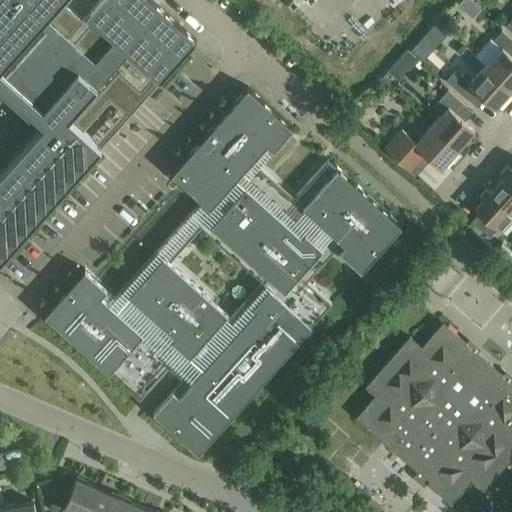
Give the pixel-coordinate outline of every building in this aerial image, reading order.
[(0,258),(101,146),(79,126),(120,81),(142,101),(197,40),(152,0),(99,0),(82,19),(65,4),(68,0),(0,0),(0,91),(41,128),(0,173),(0,258)] [(466,13),(474,4),(469,0),(461,0),(457,4),(466,13)] [(502,46),(486,64),(511,87),(511,37),(502,29),(493,39),(502,46)] [(423,34),(411,48),(423,59),(435,45),(423,34)] [(407,48),(399,56),(408,65),(413,64),(418,59),(407,48)] [(496,106),(511,87),(486,64),(470,81),(456,68),(447,78),(472,100),(480,92),(496,106)] [(195,172),(185,184),(206,203),(120,299),(85,268),(44,313),(139,399),(168,366),(182,378),(153,411),(164,421),(177,433),(189,444),(198,451),(200,449),(332,302),(307,280),(336,247),(361,269),(402,224),(328,158),(289,201),(254,170),(293,126),(248,86),(243,91),(181,160),(195,172)] [(442,113),(432,123),(458,147),(475,129),(459,114),(467,106),(449,89),(433,105),(442,113)] [(442,165),(458,147),(432,123),(423,134),(414,126),(408,133),(402,128),(393,137),(385,147),(410,169),(426,151),(442,165)] [(505,175),(511,181),(511,167),(511,168),(508,164),(501,172),(505,175)] [(491,191),(511,210),(511,181),(505,175),(491,191)] [(502,231),(511,219),(511,210),(491,191),(487,187),(480,195),(484,198),(476,208),(480,211),(472,220),(490,236),(498,227),(502,231)] [(511,267),(511,249),(502,241),(494,251),(511,267)] [(511,384),(510,387),(499,377),(502,374),(477,352),(474,355),(463,345),(466,342),(443,322),(422,346),(410,335),(367,384),(376,393),(357,414),(382,436),(384,435),(395,445),(393,446),(418,468),(420,467),(431,476),(427,480),(450,500),(471,476),(483,487),(511,454),(511,384)] [(72,511),(73,511),(87,511),(98,488),(79,479),(80,477),(76,475),(60,511),(72,511)] [(57,488),(49,509),(56,511),(59,511),(67,492),(57,488)] [(98,488),(87,511),(113,511),(121,494),(114,491),(113,494),(98,488)] [(121,494),(113,511),(139,511),(142,507),(122,498),(123,495),(121,494)] [(361,511),(380,511),(384,508),(370,497),(359,510),(361,511)] [(8,504),(9,511),(34,511),(32,502),(13,505),(13,503),(8,504)]
